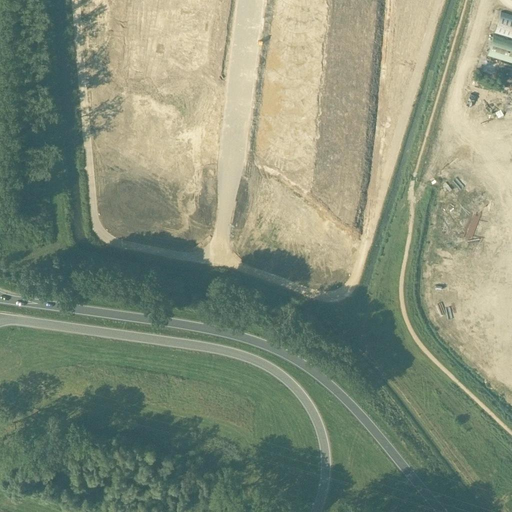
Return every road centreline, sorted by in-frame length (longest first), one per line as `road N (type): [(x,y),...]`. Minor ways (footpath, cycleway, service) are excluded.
road 1 (trunk): [(441,511),(331,386),(264,344),(173,322),(0,300)]
road 2 (trunk): [(0,318),(200,345),(276,372),(296,389),(320,432),(326,463),(316,511)]
